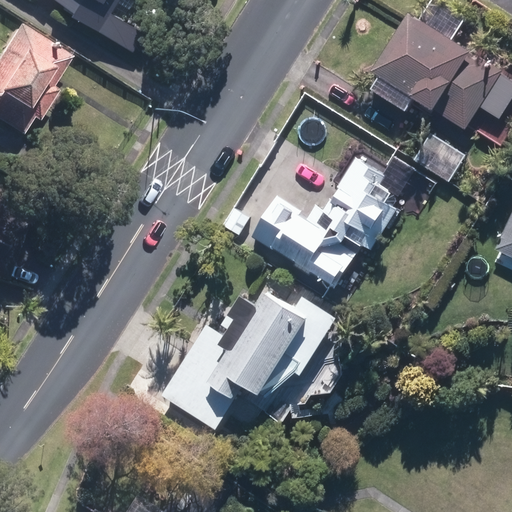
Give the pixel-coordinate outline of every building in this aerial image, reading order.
[(56,0),(137,45),(144,32),(114,15),(122,0),(56,0)] [(442,0),(432,17),(418,8),(381,67),(388,72),(378,86),(412,107),(420,95),(470,128),(483,107),(503,120),(511,105),(511,74),(504,70),(506,67),(477,49),(478,47),(459,34),(470,17),(443,0),(442,0)] [(76,55),(16,19),(0,46),(0,119),(27,136),(76,55)] [(433,127),(413,157),(451,183),(472,153),(433,127)] [(346,244),(353,233),(356,234),(378,248),(403,209),(378,193),(391,173),(359,152),(339,183),(345,187),(339,197),(335,195),(327,207),(318,201),(309,214),(281,195),(255,235),(276,249),(279,245),(340,284),(360,254),(346,244)] [(0,275),(2,276),(32,192),(0,180),(0,275)] [(511,221),(500,247),(511,252),(511,221)] [(227,342),(206,330),(170,393),(224,423),(248,382),(278,399),(291,377),(301,382),(341,311),(274,273),(262,294),(253,289),(238,314),(242,317),(227,342)]
